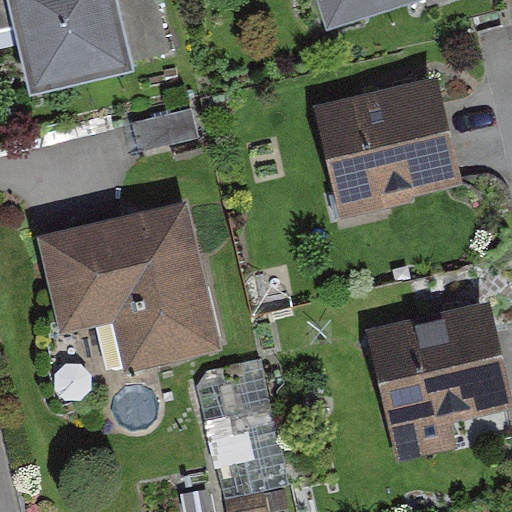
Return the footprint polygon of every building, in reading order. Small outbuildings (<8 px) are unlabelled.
[(123,0),(0,0),(0,40),(27,35),(40,93),(139,72),(123,0)] [(334,0),(343,28),(444,0),(334,0)] [(453,76),(329,108),(356,214),(480,183),(453,76)] [(195,108),(138,119),(143,143),(200,133),(195,108)] [(211,201),(47,239),(68,331),(127,318),(138,368),(243,344),(211,201)] [(511,323),(506,298),(378,329),(409,456),(511,430),(511,323)] [(202,373),(218,462),(280,451),(264,361),(202,373)]
